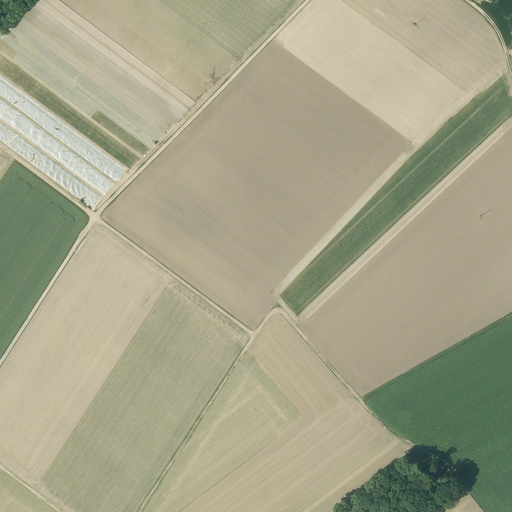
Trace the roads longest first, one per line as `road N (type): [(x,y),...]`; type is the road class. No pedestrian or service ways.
road 1 (track): [(0,369),(96,220),(314,0)]
road 2 (track): [(0,147),(255,338)]
road 3 (track): [(144,511),(255,338)]
road 4 (track): [(359,400),(511,315)]
road 5 (track): [(359,400),(409,446),(449,465),(483,511)]
road 6 (track): [(255,338),(277,306),(359,400)]
